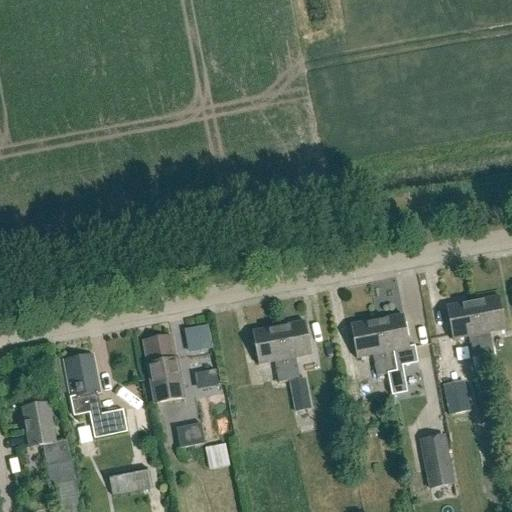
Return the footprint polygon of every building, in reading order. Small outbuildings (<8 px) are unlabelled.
[(472,303),(483,357),(493,355),(489,334),(505,331),(499,298),(472,303)] [(472,359),(483,357),(472,303),(446,308),(452,341),(468,338),(472,359)] [(377,322),(387,375),(397,373),(393,352),(409,349),(403,316),(377,322)] [(376,377),(387,375),(377,322),(350,327),(356,359),(372,356),(376,377)] [(278,328),(289,382),(299,380),(295,359),(311,356),(305,323),(278,328)] [(187,352),(211,348),(207,324),(183,328),(187,352)] [(278,384),(289,382),(278,328),(252,333),(258,366),(274,363),(278,384)] [(170,363),(166,340),(144,344),(151,381),(151,380),(156,405),(185,399),(181,381),(178,382),(177,377),(180,376),(177,361),(170,363)] [(442,377),(447,412),(472,409),(464,342),(438,345),(442,377)] [(101,417),(97,396),(98,396),(98,395),(101,395),(94,357),(63,362),(70,399),(74,418),(90,415),(95,441),(128,434),(123,412),(101,417)] [(217,394),(216,370),(191,371),(193,396),(217,394)] [(309,394),(294,397),(296,412),(312,409),(309,394)] [(56,445),(49,406),(23,411),(30,450),(44,448),(48,468),(71,463),(67,443),(56,445)] [(181,451),(205,447),(200,426),(177,430),(181,451)] [(420,441),(430,491),(455,486),(446,436),(420,441)] [(226,446),(206,450),(210,471),(230,467),(226,446)] [(48,468),(51,488),(59,486),(75,483),(77,483),(73,463),(71,463),(48,468)] [(114,507),(131,504),(129,494),(151,490),(146,468),(107,476),(114,507)] [(63,510),(79,507),(75,483),(59,486),(63,510)]
